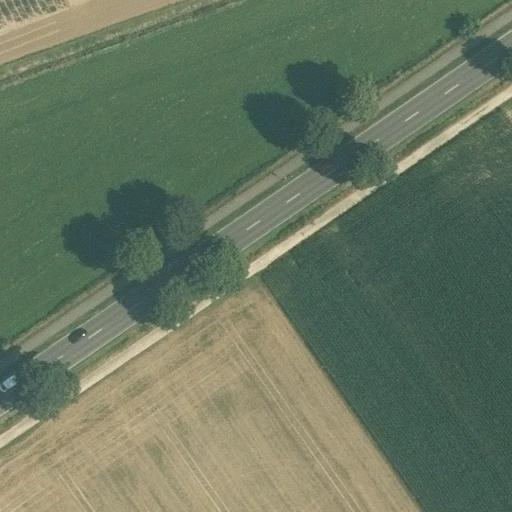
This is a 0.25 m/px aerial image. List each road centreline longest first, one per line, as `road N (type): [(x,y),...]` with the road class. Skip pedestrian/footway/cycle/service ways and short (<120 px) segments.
road 1 (track): [(511,91),(0,442)]
road 2 (secondary): [(511,48),(0,398)]
road 3 (track): [(206,0),(0,74)]
